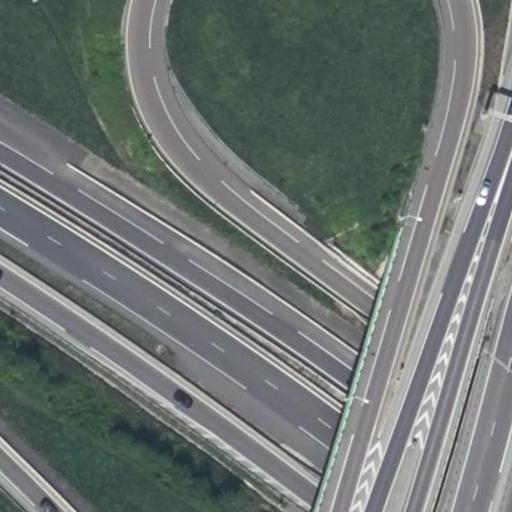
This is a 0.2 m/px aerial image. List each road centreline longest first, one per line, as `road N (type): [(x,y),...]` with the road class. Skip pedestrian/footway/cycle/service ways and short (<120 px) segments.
road 1 (motorway): [(511,501),(317,353),(0,152)]
road 2 (motorway): [(511,412),(197,170),(147,93),(141,0)]
road 3 (motorway): [(0,207),(197,333),(441,511)]
road 4 (motorway): [(459,0),(459,93),(337,511)]
road 5 (motorway): [(0,277),(220,422),(335,511)]
road 6 (trunk): [(511,145),(370,511)]
road 7 (motorway): [(511,161),(408,511)]
road 8 (trunk): [(467,511),(511,353)]
